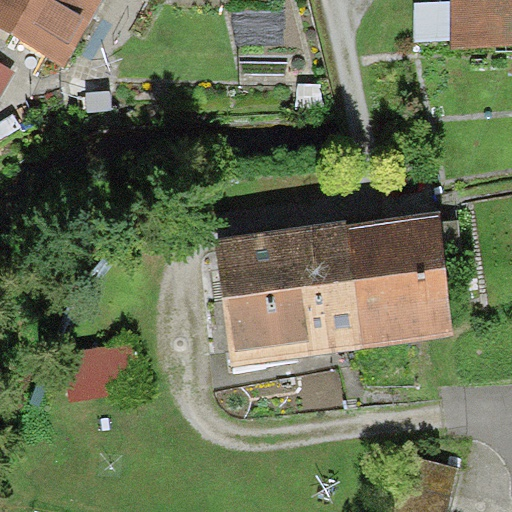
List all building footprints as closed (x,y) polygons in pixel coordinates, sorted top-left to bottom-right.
[(0,0),(0,33),(64,71),(104,0),(0,0)] [(511,0),(452,0),(453,7),(454,49),(511,48),(511,0)] [(454,49),(453,7),(414,8),(414,50),(454,49)] [(0,105),(18,75),(0,64),(0,105)] [(350,230),(215,249),(231,367),(455,337),(440,223),(353,235),(350,230)] [(129,354),(66,359),(69,397),(132,393),(129,354)] [(447,511),(459,472),(390,453),(376,507),(396,511),(447,511)]
